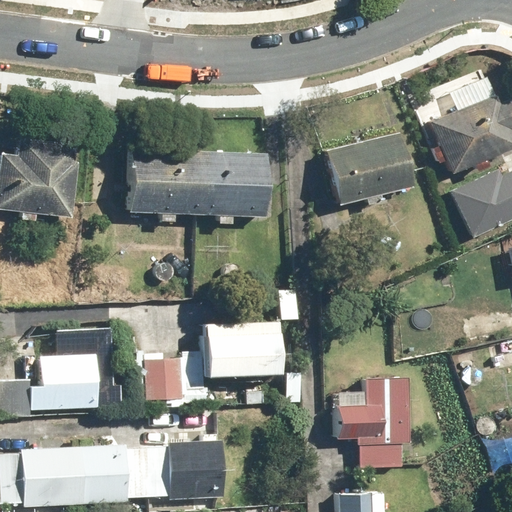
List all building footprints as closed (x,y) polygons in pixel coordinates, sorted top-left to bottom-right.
[(443,173),(511,145),(505,127),(511,124),(511,108),(506,95),(492,101),(489,92),(421,120),(443,173)] [(331,204),(404,186),(391,131),(317,149),(331,204)] [(0,165),(0,208),(73,217),(79,162),(73,161),(75,148),(21,142),(19,155),(1,153),(0,165)] [(130,212),(162,213),(162,221),(176,221),(176,214),(220,215),(220,224),(234,224),(234,215),(271,216),(272,155),(132,151),(130,212)] [(474,239),(511,219),(511,171),(503,176),(499,168),(451,191),(474,239)] [(377,248),(372,247),(367,248),(364,252),(363,257),(364,261),(368,265),(373,266),(378,264),(381,261),(382,256),(380,251),(377,248)] [(166,261),(162,260),(157,262),(154,265),(153,270),(154,275),(158,278),(163,279),(167,278),(171,274),(172,269),(170,264),(166,261)] [(235,263),(230,262),(226,264),(222,268),(221,272),(223,277),(227,280),(231,281),(236,280),(239,276),(240,271),(239,267),(235,263)] [(404,353),(453,344),(446,308),(398,317),(404,353)] [(196,375),(268,373),(266,320),(195,322),(196,375)] [(22,409),(89,406),(86,353),(32,355),(34,384),(21,384),(22,409)] [(141,398),(179,397),(177,357),(139,358),(141,398)] [(475,366),(470,365),(465,367),(462,371),(461,375),(463,380),(466,383),(471,384),(476,383),(479,379),(480,374),(478,370),(475,366)] [(351,466),(393,465),(393,442),(397,442),(395,376),(354,377),(355,405),(327,406),(327,438),(346,437),(346,445),(351,445),(351,466)] [(0,413),(14,413),(13,381),(0,381),(0,413)] [(490,416),(485,415),(480,416),(477,420),(476,425),(477,429),(481,433),(486,434),(490,432),(494,428),(495,424),(493,419),(490,416)] [(159,499),(214,496),(211,439),(156,442),(157,446),(159,495),(159,499)] [(14,506),(119,501),(119,497),(116,448),(116,444),(12,449),(12,453),(14,502),(14,506)] [(157,446),(116,448),(119,497),(159,495),(157,446)] [(12,453),(0,453),(0,502),(14,502),(12,453)] [(378,511),(377,489),(329,491),(330,511),(378,511)]
